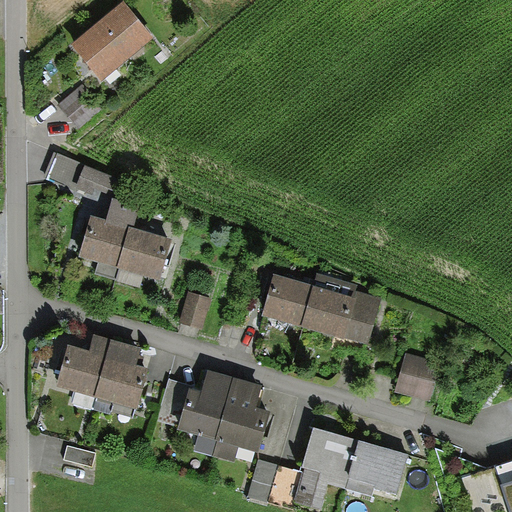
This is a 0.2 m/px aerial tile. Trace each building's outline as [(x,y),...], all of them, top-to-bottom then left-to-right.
[(124,6),(71,49),(102,86),(154,42),(124,6)] [(103,110),(82,86),(58,108),(79,131),(103,110)] [(122,181),(57,155),(47,181),(77,192),(82,180),(117,193),(122,181)] [(91,220),(79,262),(162,286),(174,245),(134,233),(141,211),(113,203),(106,225),(91,220)] [(275,280),(263,321),(345,344),(346,341),(369,347),(382,302),(356,294),(358,288),(318,277),(314,291),(275,280)] [(188,294),(179,325),(203,332),(212,301),(188,294)] [(69,351),(58,390),(96,401),(92,412),(112,418),(115,408),(138,415),(150,376),(136,372),(142,353),(96,340),(91,357),(69,351)] [(406,356),(396,394),(431,403),(441,365),(406,356)] [(170,381),(159,420),(180,426),(178,435),(216,445),(211,460),(235,467),(240,452),(260,458),(272,416),(257,412),(263,391),(209,375),(204,391),(170,381)] [(313,431),(301,472),(305,473),(305,475),(296,505),(321,511),(328,486),(345,490),(348,482),(359,444),(313,431)] [(374,492),(398,499),(409,457),(359,444),(348,482),(374,490),(374,492)] [(68,447),(64,462),(94,469),(97,454),(68,447)] [(259,462),(248,499),(269,504),(279,468),(259,462)] [(511,511),(511,464),(496,469),(510,511),(511,511)] [(296,505),(305,475),(279,468),(269,504),(294,511),(296,505)] [(510,511),(496,469),(464,480),(474,511),(510,511)] [(374,490),(348,482),(345,490),(372,499),(374,492),(374,490)]
